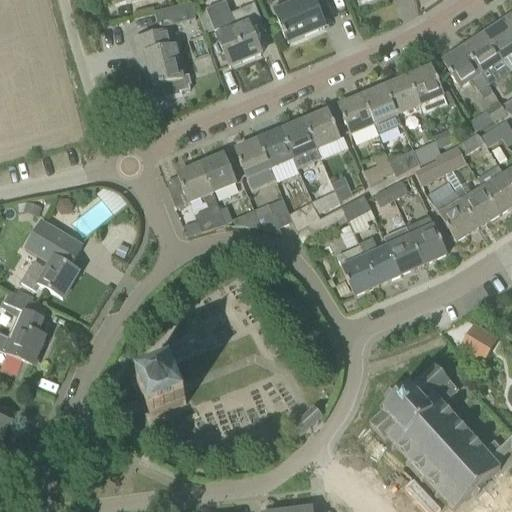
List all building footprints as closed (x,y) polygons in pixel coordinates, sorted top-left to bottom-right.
[(324,30),(317,11),(311,0),(293,0),(296,5),(274,14),(276,19),(280,27),(287,45),(324,30)] [(340,0),(323,0),(331,18),(345,12),(340,0)] [(251,35),(263,30),(264,29),(258,15),(255,9),(231,19),(225,4),(206,12),(217,41),(221,51),(229,70),(261,57),(251,35)] [(157,31),(194,22),(190,6),(154,14),(157,31)] [(511,33),(506,23),(485,37),(503,65),(502,65),(509,75),(511,73),(511,33)] [(135,41),(139,62),(146,62),(152,89),(159,88),(159,89),(163,88),(166,98),(190,92),(187,79),(182,81),(178,62),(175,50),(174,50),(170,33),(135,41)] [(485,37),(463,51),(481,78),(502,65),(503,65),(485,37)] [(481,78),(463,51),(442,65),(459,93),(471,86),(477,94),(478,93),(482,100),(491,95),(487,88),(481,78)] [(408,80),(420,108),(424,118),(447,108),(431,70),(408,80)] [(408,80),(385,90),(397,118),(420,108),(408,80)] [(373,128),(378,139),(400,129),(396,118),(397,118),(385,90),(362,100),(373,128)] [(350,137),(373,128),(362,100),(338,109),(346,128),(350,137)] [(511,101),(501,109),(500,109),(505,117),(510,119),(511,118),(511,101)] [(500,109),(501,109),(498,105),(484,114),(492,126),(505,117),(500,109)] [(327,114),(304,124),(316,152),(339,142),(327,114)] [(304,124),(281,134),(293,162),(316,152),(304,124)] [(479,141),(486,152),(501,142),(506,150),(511,146),(511,135),(505,125),(480,141),(479,141)] [(432,140),(434,145),(437,152),(453,145),(448,133),(432,140)] [(281,134),(258,143),(270,171),(293,162),(281,134)] [(457,150),(465,164),(486,152),(479,141),(480,141),(477,137),(456,150),(457,150)] [(270,171),(258,143),(235,153),(247,181),(270,171)] [(431,163),(434,161),(440,158),(437,152),(434,145),(425,149),(411,155),(417,170),(431,163)] [(436,165),(435,165),(444,179),(466,168),(465,165),(465,164),(457,150),(440,158),(434,161),(436,165)] [(395,182),(417,170),(411,155),(388,165),(393,177),(395,180),(394,180),(395,182)] [(224,158),(200,168),(212,196),(236,186),(232,176),(224,158)] [(379,183),(393,177),(388,165),(387,163),(373,169),(379,183)] [(444,179),(435,165),(414,175),(421,190),(444,179)] [(212,196),(200,168),(177,178),(182,190),(181,190),(183,194),(184,194),(189,206),(202,200),(208,214),(195,219),(201,236),(224,228),(216,208),(211,197),(212,196)] [(477,183),(483,193),(499,218),(511,210),(511,191),(504,180),(498,170),(477,183)] [(334,195),(333,195),(339,208),(340,207),(364,194),(354,174),(330,187),(334,195)] [(401,185),(387,192),(393,204),(407,197),(401,185)] [(100,198),(118,216),(128,205),(110,188),(100,198)] [(465,190),(455,196),(477,232),(499,218),(483,193),(472,200),(465,190)] [(393,204),(387,192),(374,199),(380,211),(393,204)] [(311,206),(318,223),(341,210),(340,207),(339,208),(333,195),(311,206)] [(477,232),(455,196),(435,209),(441,219),(440,220),(445,228),(456,245),(477,232)] [(363,200),(342,211),(348,225),(370,214),(363,200)] [(234,201),(216,208),(224,228),(225,228),(242,221),(234,201)] [(292,226),(289,218),(288,218),(282,204),(268,209),(271,216),(256,223),(260,231),(281,237),(279,231),(292,226)] [(27,205),(24,214),(37,219),(40,210),(27,205)] [(297,236),(306,231),(305,230),(318,223),(311,206),(289,218),(292,226),(297,236)] [(305,230),(306,231),(307,231),(313,243),(348,225),(342,211),(341,210),(318,223),(305,230)] [(38,288),(62,302),(78,275),(69,269),(81,250),(40,225),(25,251),(50,266),(46,272),(33,264),(20,286),(34,294),(38,288)] [(415,226),(406,230),(423,268),(446,258),(433,228),(419,234),(415,226)] [(406,240),(387,249),(400,278),(423,268),(406,230),(403,232),(406,240)] [(371,242),(359,248),(377,289),(400,278),(387,249),(377,253),(371,242)] [(119,247),(113,258),(122,263),(128,251),(119,247)] [(377,289),(359,248),(357,248),(358,250),(337,260),(347,283),(346,283),(348,287),(349,287),(354,299),(377,289)] [(5,358),(32,369),(45,340),(37,336),(43,323),(41,322),(46,310),(9,295),(0,309),(0,310),(16,321),(8,341),(0,337),(0,354),(6,357),(5,358)] [(471,331),(465,342),(488,356),(494,345),(471,331)] [(186,407),(181,396),(176,383),(171,370),(168,371),(165,364),(156,368),(160,377),(137,386),(151,421),(186,407)] [(511,451),(511,441),(500,451),(493,444),(482,454),(470,440),(473,437),(457,420),(454,422),(446,413),(450,410),(445,405),(458,394),(434,368),(410,391),(406,387),(380,411),(383,415),(370,427),(385,443),(388,440),(394,447),(391,450),(393,452),(396,449),(409,463),(405,466),(407,468),(408,468),(420,482),(420,483),(421,485),(425,481),(438,495),(434,499),(436,501),(440,497),(452,511),(454,511),(500,471),(494,465),(511,450),(511,451)] [(308,432),(300,423),(292,430),(288,433),(296,442),(308,432)]
